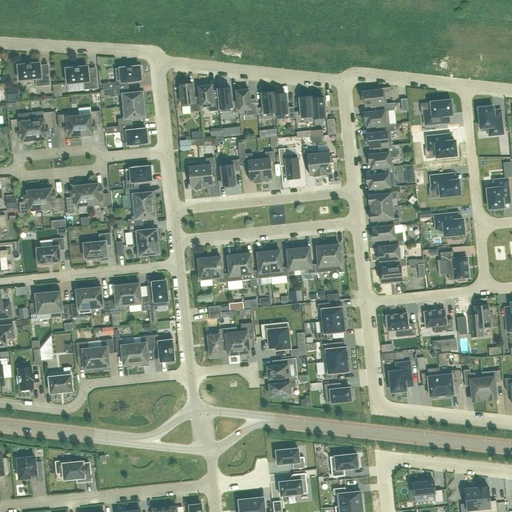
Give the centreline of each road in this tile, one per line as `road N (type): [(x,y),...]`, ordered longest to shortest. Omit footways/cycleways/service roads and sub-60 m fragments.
road 1 (tertiary): [(262,419),(511,448)]
road 2 (residential): [(366,302),(376,410),(511,424)]
road 3 (residential): [(215,485),(0,506)]
road 4 (residential): [(0,403),(60,409),(73,406),(90,384),(191,373)]
road 5 (residential): [(341,78),(159,58)]
road 6 (residential): [(0,281),(180,263)]
road 7 (residential): [(178,240),(358,223)]
road 8 (residential): [(174,209),(352,190)]
road 9 (residential): [(511,470),(388,463),(386,511)]
road 10 (residential): [(159,58),(0,42)]
road 11 (tertiary): [(0,425),(143,440)]
road 12 (residential): [(465,84),(479,226)]
road 13 (residential): [(465,84),(357,72),(341,78)]
road 14 (residential): [(366,302),(486,289)]
